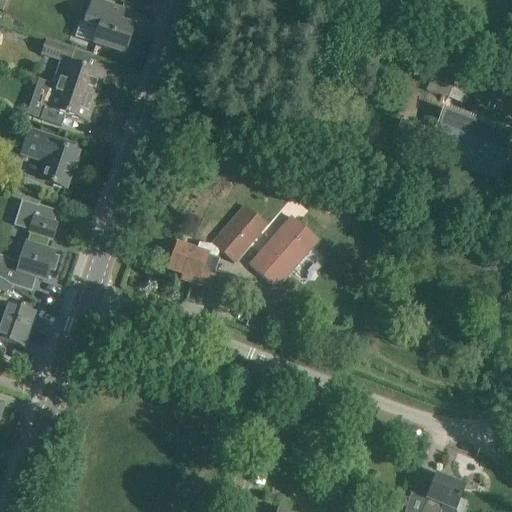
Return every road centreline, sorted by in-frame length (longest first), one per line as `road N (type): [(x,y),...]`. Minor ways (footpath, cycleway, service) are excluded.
road 1 (unclassified): [(511,420),(477,429),(428,422),(83,284)]
road 2 (secondary): [(83,284),(181,0)]
road 3 (secondary): [(6,511),(83,284)]
